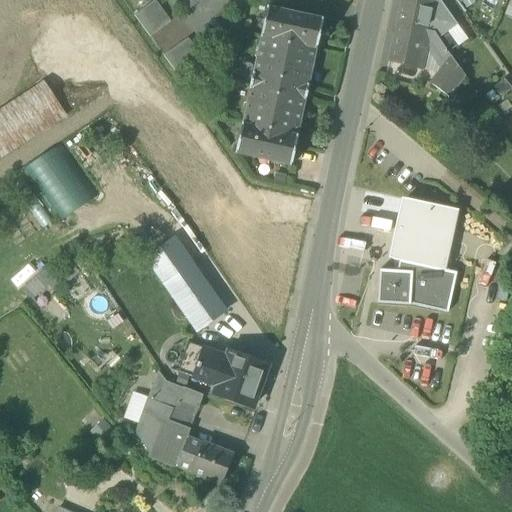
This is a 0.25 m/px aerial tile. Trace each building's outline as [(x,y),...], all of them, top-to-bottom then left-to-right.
[(401,0),(396,24),(425,32),(431,0),(401,0)] [(439,0),(438,0),(431,0),(425,32),(432,34),(437,40),(446,33),(457,25),(439,0)] [(134,16),(150,37),(169,23),(154,2),(134,16)] [(251,88),(243,123),(242,123),(239,134),(235,154),(290,167),(297,136),(296,135),(304,99),(305,100),(308,86),(307,85),(315,49),(316,49),(322,21),(267,9),(261,37),(262,38),(254,74),(253,74),(250,88),(251,88)] [(422,47),(425,32),(396,24),(389,60),(421,67),(425,50),(421,49),(422,47)] [(425,48),(441,69),(450,58),(447,53),(437,40),(432,34),(425,32),(422,47),(425,48)] [(446,33),(437,40),(447,53),(455,47),(446,33)] [(187,39),(183,42),(198,63),(203,60),(187,39)] [(163,56),(179,77),(198,63),(183,42),(163,56)] [(465,77),(450,58),(441,69),(430,83),(439,90),(448,97),(465,77)] [(0,110),(0,157),(65,115),(43,82),(0,110)] [(57,221),(90,204),(62,148),(29,164),(57,221)] [(458,211),(405,199),(391,260),(399,261),(444,271),(445,271),(458,211)] [(399,261),(397,272),(412,272),(410,305),(447,313),(456,273),(445,271),(444,271),(399,261)] [(164,285),(197,332),(225,312),(192,265),(164,285)] [(23,285),(32,299),(60,281),(51,268),(23,285)] [(410,306),(410,305),(412,272),(397,272),(379,271),(377,304),(410,306)] [(179,375),(193,380),(201,356),(187,351),(179,375)] [(214,394),(254,407),(267,369),(228,356),(225,364),(201,356),(193,380),(216,388),(214,394)] [(176,400),(197,408),(202,396),(164,382),(160,394),(176,400)] [(156,402),(172,409),(176,401),(159,395),(156,402)] [(167,422),(189,430),(198,408),(197,408),(176,400),(176,401),(172,409),(172,410),(167,422)] [(137,433),(149,454),(163,420),(167,422),(172,410),(148,401),(137,433)] [(189,430),(167,422),(163,420),(149,454),(158,457),(156,460),(175,468),(175,467),(188,438),(188,436),(187,435),(189,431),(189,430)] [(202,443),(188,438),(175,467),(190,473),(190,474),(219,485),(232,454),(202,443)]
